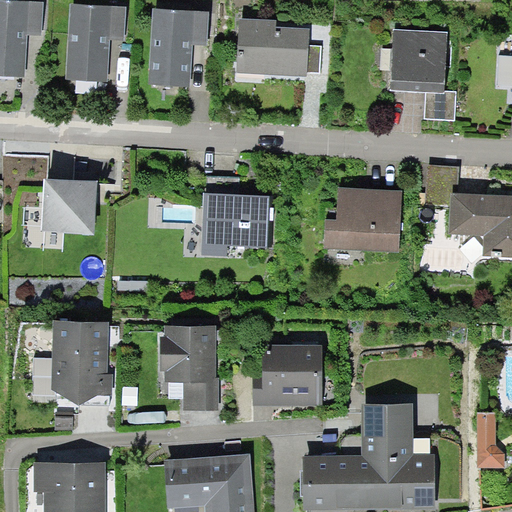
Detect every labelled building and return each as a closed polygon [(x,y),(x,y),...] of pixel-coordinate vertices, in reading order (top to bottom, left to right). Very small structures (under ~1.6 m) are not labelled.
[(44,1),(21,0),(0,0),(0,75),(26,77),(28,34),(42,35),(44,1)] [(126,7),(70,3),(66,80),(108,82),(110,39),(124,40),(126,7)] [(209,12),(153,8),(149,85),(190,87),(193,45),(207,46),(209,12)] [(307,77),(308,72),(309,45),(310,28),(277,27),(278,20),(240,18),(237,73),(307,77)] [(392,90),(426,92),(445,93),(445,90),(448,32),(395,29),(392,90)] [(322,46),(309,45),(308,72),(320,73),(322,46)] [(511,86),(511,56),(498,55),(497,85),(511,86)] [(456,91),(445,90),(445,93),(426,92),(425,119),(455,120),(456,91)] [(48,178),(48,156),(3,154),(2,209),(43,210),(44,178),(48,178)] [(427,164),(425,206),(450,207),(451,192),(458,192),(459,166),(427,164)] [(207,175),(206,193),(204,193),(202,254),(227,255),(227,246),(268,248),(269,195),(238,194),(239,176),(207,175)] [(48,178),(44,178),(43,210),(41,231),(94,234),(97,181),(48,178)] [(402,190),(338,187),(336,220),(326,219),(324,248),(399,252),(402,190)] [(511,194),(458,192),(451,192),(450,207),(449,234),(484,235),(482,255),(511,256),(511,194)] [(109,321),(53,319),(51,388),(79,404),(97,394),(112,394),(113,373),(107,373),(109,321)] [(216,324),(164,324),(164,334),(160,334),(160,370),(164,370),(164,381),(183,381),(183,409),(219,409),(219,377),(216,377),(216,324)] [(322,344),(262,343),(262,375),(253,375),(253,405),(322,405),(322,344)] [(361,455),(303,455),(303,510),(435,510),(435,454),(413,454),(413,403),(362,403),(361,455)] [(73,411),(56,410),(55,429),(72,430),(73,411)] [(496,411),(477,412),(477,468),(505,467),(505,453),(496,444),(496,411)] [(255,511),(251,453),(165,459),(168,508),(206,506),(206,511),(255,511)] [(105,511),(105,462),(34,462),(34,493),(44,493),(44,511),(105,511)]
